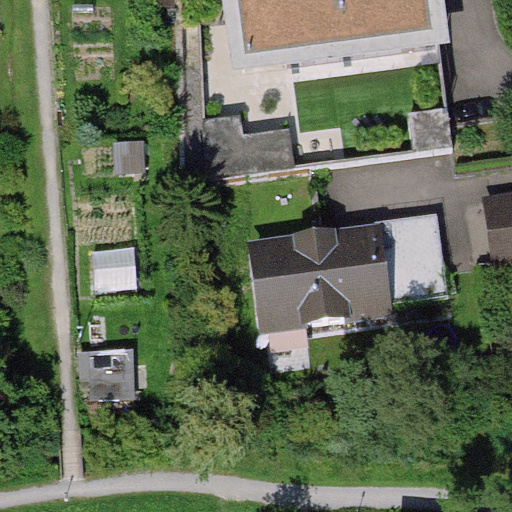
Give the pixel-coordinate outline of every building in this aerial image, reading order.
[(211,0),(222,77),(446,46),(439,0),(211,0)] [(511,207),(484,211),(493,283),(511,280),(511,207)] [(432,228),(375,236),(388,327),(445,319),(432,228)] [(234,256),(247,348),(388,327),(375,236),(234,256)] [(81,362),(83,394),(130,391),(128,360),(81,362)]
